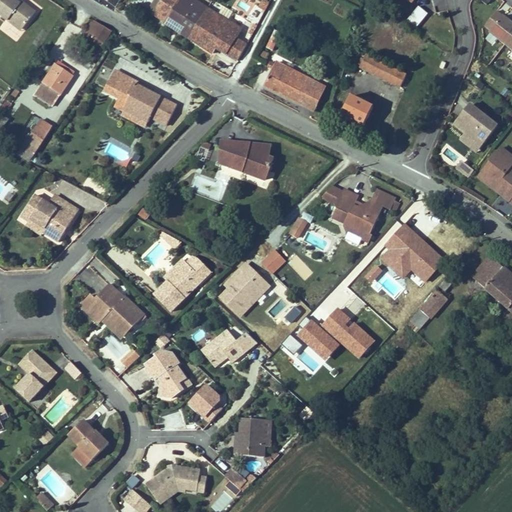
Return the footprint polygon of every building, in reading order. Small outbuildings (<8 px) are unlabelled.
[(37,28),(50,11),(36,1),(35,2),(32,0),(14,0),(7,9),(21,20),(23,18),(37,28)] [(200,36),(216,8),(201,0),(173,0),(173,1),(170,0),(167,0),(161,11),(177,21),(177,22),(200,36)] [(267,0),(259,0),(257,7),(266,10),(269,1),(267,0)] [(407,21),(418,28),(428,12),(417,5),(407,21)] [(252,29),(216,8),(200,36),(224,50),(227,45),(240,52),(252,29)] [(483,26),(493,34),(492,35),(511,50),(511,20),(497,8),(483,26)] [(430,14),(421,27),(431,34),(440,20),(430,14)] [(23,18),(21,20),(36,30),(37,28),(23,18)] [(99,39),(108,27),(103,24),(95,37),(99,39)] [(111,47),(119,34),(108,27),(99,39),(111,47)] [(274,51),(281,32),(273,29),(266,48),(274,51)] [(427,76),(437,55),(433,53),(425,75),(427,76)] [(451,60),(437,55),(427,76),(443,82),(451,60)] [(324,81),(278,56),(266,77),(312,103),(324,81)] [(380,73),(385,62),(378,59),(373,70),(380,73)] [(406,85),(411,74),(385,62),(380,73),(406,85)] [(84,80),(66,68),(46,98),(65,110),(84,80)] [(417,76),(411,74),(406,85),(413,88),(417,76)] [(418,98),(426,79),(424,79),(416,98),(418,98)] [(439,85),(426,79),(418,98),(431,104),(439,85)] [(336,88),(324,81),(312,103),(324,110),(336,88)] [(190,106),(140,83),(135,95),(144,99),(138,111),(163,122),(165,118),(181,126),(190,106)] [(162,125),(163,122),(138,111),(144,99),(135,95),(128,110),(162,125)] [(385,108),(364,96),(353,117),(374,128),(385,108)] [(416,102),(414,101),(404,126),(397,123),(395,128),(402,131),(397,142),(398,142),(416,102)] [(430,108),(416,102),(398,142),(412,148),(430,108)] [(500,128),(470,106),(453,129),(463,137),(459,143),(477,157),(500,128)] [(30,162),(53,126),(39,117),(16,153),(30,162)] [(60,147),(68,134),(56,128),(36,161),(48,168),(60,147)] [(251,146),(237,141),(234,164),(279,179),(283,170),(285,170),(287,163),(285,163),(287,157),(284,156),(285,146),(272,144),(272,148),(266,147),(265,146),(265,145),(264,145),(264,144),(263,144),(262,144),(260,143),(257,143),(255,143),(254,143),(253,144),(252,144),(252,145),(251,146)] [(511,156),(501,148),(477,180),(511,206),(511,156)] [(469,177),(474,167),(460,160),(455,170),(469,177)] [(395,188),(389,203),(377,207),(372,204),(357,198),(355,204),(355,210),(352,217),(365,222),(364,226),(367,230),(382,237),(384,230),(390,233),(402,205),(410,208),(415,197),(395,188)] [(361,188),(357,198),(372,204),(376,194),(361,188)] [(65,208),(49,199),(37,221),(45,226),(46,224),(61,233),(60,236),(76,245),(94,212),(76,202),(71,212),(65,208)] [(71,212),(76,202),(70,199),(65,208),(71,212)] [(0,232),(3,235),(15,218),(0,206),(0,232)] [(165,224),(173,212),(167,209),(165,213),(162,211),(157,219),(165,224)] [(289,233),(298,238),(308,222),(299,217),(289,233)] [(319,220),(310,237),(316,240),(325,224),(319,220)] [(58,239),(60,236),(61,233),(46,224),(45,226),(43,230),(58,239)] [(403,277),(412,268),(425,281),(444,261),(405,225),(386,245),(392,250),(384,259),(403,277)] [(159,239),(176,247),(180,240),(163,232),(159,239)] [(181,234),(178,237),(190,249),(196,243),(181,234)] [(207,256),(200,263),(204,266),(212,258),(207,256)] [(511,262),(504,256),(486,276),(511,300),(511,262)] [(183,281),(170,294),(188,310),(214,283),(214,276),(218,276),(224,270),(212,258),(204,266),(200,263),(183,281)] [(179,278),(183,281),(200,263),(197,259),(179,278)] [(257,318),(285,287),(262,266),(252,277),(256,281),(245,292),(237,300),(257,318)] [(225,271),(224,270),(218,276),(214,276),(214,283),(225,271)] [(475,280),(469,275),(456,289),(462,295),(475,280)] [(256,281),(252,277),(241,288),(245,292),(256,281)] [(111,296),(101,307),(119,325),(122,322),(129,315),(134,321),(133,322),(147,336),(156,326),(152,322),(160,314),(145,299),(144,300),(130,286),(116,301),(111,296)] [(418,334),(448,298),(436,288),(406,324),(418,334)] [(447,297),(450,299),(422,331),(430,337),(443,322),(445,324),(462,304),(450,293),(447,297)] [(284,316),(290,323),(303,313),(297,306),(284,316)] [(164,318),(160,314),(152,322),(156,326),(164,318)] [(141,341),(147,336),(133,322),(134,321),(129,315),(122,322),(141,341)] [(245,364),(258,354),(269,344),(259,335),(249,343),(240,332),(215,353),(226,366),(238,355),(241,359),(245,364)] [(101,343),(118,361),(130,351),(113,333),(101,343)] [(154,342),(160,349),(170,341),(164,334),(154,342)] [(180,343),(175,337),(167,344),(172,350),(180,343)] [(120,361),(127,368),(140,356),(133,349),(120,361)] [(138,364),(151,351),(149,349),(135,361),(138,364)] [(142,368),(155,356),(151,351),(138,364),(142,368)] [(31,387),(48,403),(75,375),(51,352),(39,365),(46,371),(31,387)] [(170,361),(159,369),(168,380),(173,381),(175,385),(174,389),(174,392),(180,401),(184,401),(198,390),(193,384),(199,380),(189,367),(192,365),(185,356),(174,354),(168,359),(170,361)] [(238,355),(226,366),(228,370),(241,359),(238,355)] [(99,374),(90,363),(84,369),(93,379),(99,374)] [(193,384),(198,390),(203,386),(199,380),(193,384)] [(0,431),(20,422),(14,410),(9,399),(3,402),(5,406),(0,408),(0,431)] [(14,410),(20,422),(28,418),(22,406),(14,410)] [(276,420),(256,419),(255,435),(254,455),(279,457),(279,446),(275,445),(275,435),(276,420)] [(99,420),(83,435),(108,460),(121,447),(108,433),(110,431),(99,420)] [(44,445),(54,437),(48,430),(39,439),(44,445)] [(110,431),(108,433),(125,444),(111,430),(110,431)] [(188,467),(161,485),(174,504),(184,498),(181,493),(191,486),(201,487),(201,490),(212,492),(214,477),(215,472),(188,467)] [(240,477),(244,480),(252,472),(248,468),(240,477)] [(21,477),(13,470),(7,477),(14,484),(21,477)] [(244,480),(259,493),(266,484),(252,472),(244,480)] [(135,474),(125,481),(131,488),(140,481),(135,474)] [(214,477),(212,492),(219,493),(221,478),(214,477)] [(201,493),(201,490),(201,487),(191,486),(181,493),(184,498),(192,493),(201,493)] [(159,499),(148,489),(139,499),(151,508),(159,499)] [(50,496),(61,508),(68,502),(57,490),(50,496)] [(43,491),(35,498),(47,511),(55,505),(43,491)] [(161,511),(167,506),(159,499),(151,508),(154,511),(161,511)]
